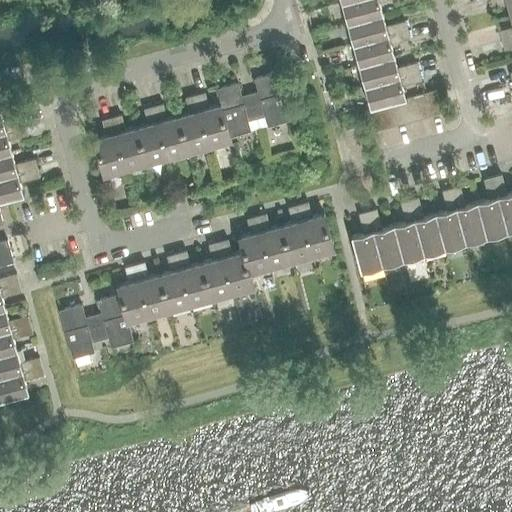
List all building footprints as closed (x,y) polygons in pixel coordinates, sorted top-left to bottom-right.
[(349,0),(341,2),(347,23),(381,14),(378,2),(384,0),(349,0)] [(507,4),(510,14),(511,13),(511,0),(490,0),(492,8),(507,4)] [(511,13),(510,14),(511,21),(511,26),(498,30),(501,40),(511,36),(511,13)] [(347,23),(353,44),(406,29),(404,20),(385,26),(381,14),(347,23)] [(353,44),(358,65),(393,55),(390,43),(409,38),(406,29),(353,44)] [(511,47),(511,36),(501,40),(504,49),(511,47)] [(358,65),(364,86),(418,71),(415,62),(396,67),(393,55),(358,65)] [(418,71),(364,86),(370,106),(369,106),(370,108),(377,106),(388,102),(400,99),(405,98),(405,96),(404,97),(401,85),(420,80),(418,71)] [(258,93),(250,95),(256,118),(264,115),(267,125),(289,119),(276,72),(254,78),(258,93)] [(256,118),(250,95),(242,98),(238,83),(215,89),(219,103),(219,104),(220,104),(229,136),(251,130),(248,120),(256,118)] [(435,90),(424,93),(430,115),(441,112),(435,90)] [(220,104),(219,104),(208,107),(204,92),(194,94),(208,145),(229,140),(230,140),(229,136),(220,104)] [(424,93),(412,96),(418,118),(430,115),(424,93)] [(208,145),(194,94),(185,97),(189,112),(178,115),(187,151),(208,145)] [(405,98),(400,99),(406,122),(418,118),(412,96),(405,98)] [(406,122),(400,99),(388,102),(394,125),(406,122)] [(394,125),(388,102),(377,106),(383,128),(394,125)] [(187,151),(178,115),(167,118),(162,103),(153,106),(167,157),(187,151)] [(167,157),(153,106),(143,108),(147,124),(136,127),(146,162),(167,157)] [(365,109),(371,131),(383,128),(377,106),(370,108),(365,109)] [(0,132),(25,125),(23,116),(3,122),(0,110),(1,110),(0,108),(0,132)] [(146,162),(136,127),(125,130),(121,114),(111,117),(125,168),(146,162)] [(125,168),(111,117),(101,120),(105,135),(95,138),(94,137),(93,137),(103,174),(105,174),(104,173),(125,168)] [(0,132),(0,154),(11,151),(8,139),(27,134),(25,125),(0,132)] [(0,154),(0,177),(36,167),(34,158),(14,164),(11,151),(0,154)] [(0,200),(23,194),(23,193),(22,193),(19,181),(38,176),(36,167),(0,177),(0,200)] [(511,191),(506,193),(501,174),(492,177),(507,231),(511,229),(511,191)] [(488,198),(476,202),(486,236),(507,231),(492,177),(483,179),(488,198)] [(459,186),(450,188),(465,242),(486,236),(476,202),(464,205),(459,186)] [(446,210),(434,213),(444,248),(465,242),(450,188),(441,190),(446,210)] [(417,197),(408,199),(423,253),(444,248),(434,213),(423,216),(417,197)] [(405,221),(393,224),(402,259),(423,253),(408,199),(399,202),(405,221)] [(324,212),(322,213),(323,213),(312,216),(308,201),(298,204),(312,255),(333,249),(333,250),(334,249),(324,212)] [(292,222),(281,225),(291,260),(312,255),(298,204),(288,207),(292,222)] [(375,208),(367,211),(381,265),(402,259),(393,224),(381,228),(375,208)] [(381,265),(367,211),(358,213),(363,232),(352,235),(351,235),(360,271),(362,271),(361,270),(381,265)] [(266,213),(256,215),(270,266),(291,260),(281,225),(270,228),(266,213)] [(238,236),(242,251),(243,250),(249,272),(250,272),(270,266),(256,215),(246,218),(250,233),(239,236),(239,235),(238,236)] [(227,238),(218,241),(232,292),(252,286),(253,287),(254,287),(250,272),(249,272),(243,250),(242,251),(232,254),(227,238)] [(0,264),(13,261),(7,239),(0,240),(0,264)] [(212,259),(201,262),(211,298),(232,292),(218,241),(208,244),(212,259)] [(186,250),(176,253),(190,304),(211,298),(201,262),(190,265),(186,250)] [(171,270),(159,273),(169,309),(190,304),(176,253),(166,255),(171,270)] [(144,261),(134,264),(148,315),(169,309),(159,273),(148,276),(144,261)] [(117,284),(119,293),(120,293),(127,321),(128,321),(148,315),(134,264),(125,267),(129,282),(118,285),(118,284),(117,284)] [(0,286),(19,282),(16,273),(0,277),(0,286)] [(0,286),(0,309),(5,308),(2,296),(21,291),(19,282),(0,286)] [(102,314),(94,316),(100,339),(108,337),(111,347),(133,341),(128,321),(127,321),(120,293),(119,293),(98,299),(102,314)] [(91,341),(100,339),(94,316),(86,318),(82,304),(59,310),(72,357),(94,351),(91,341)] [(0,309),(0,331),(30,324),(27,315),(8,320),(5,308),(0,309)] [(0,331),(0,354),(16,350),(13,338),(32,333),(30,324),(0,331)] [(108,337),(100,339),(103,349),(111,347),(108,337)] [(0,354),(0,376),(41,365),(39,356),(19,362),(16,350),(0,354)] [(41,365),(0,376),(0,399),(28,392),(28,391),(24,380),(44,374),(41,365)]
